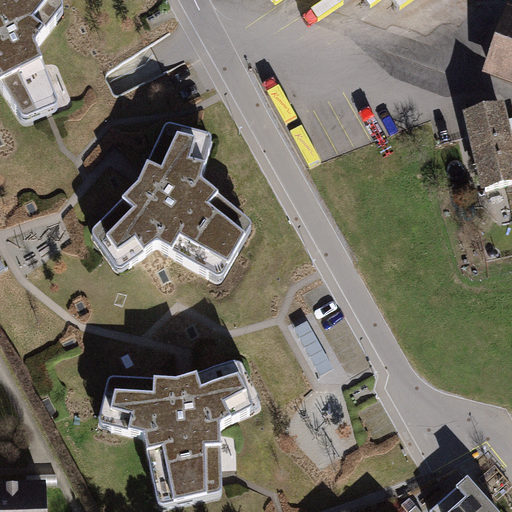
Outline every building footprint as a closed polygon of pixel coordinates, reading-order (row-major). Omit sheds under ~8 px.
[(49,0),(19,0),(0,17),(0,93),(23,129),(26,131),(29,132),(56,121),(58,118),(59,115),(37,61),(64,23),(65,21),(65,18),(49,0)] [(511,15),(510,15),(486,77),(511,86),(511,15)] [(511,138),(505,107),(464,115),(480,192),(511,185),(511,138)] [(167,128),(163,129),(135,188),(90,233),(90,238),(114,272),(120,273),(154,247),(216,281),(220,280),(249,230),(248,226),(197,184),(210,143),(205,138),(167,128)] [(111,381),(105,385),(97,422),(99,427),(141,437),(155,503),(159,507),(217,496),(219,492),(216,427),(254,408),(257,403),(239,369),(231,365),(174,383),(111,381)] [(492,511),(466,482),(431,511),(492,511)] [(0,492),(0,511),(43,511),(43,491),(0,492)]
